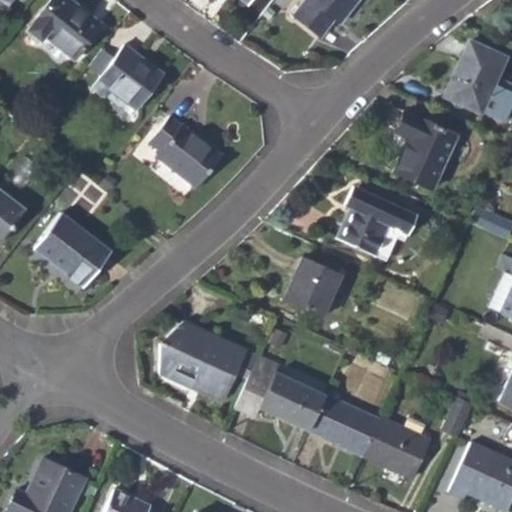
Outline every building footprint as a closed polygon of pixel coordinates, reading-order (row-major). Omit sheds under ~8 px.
[(43,37),(72,59),(98,26),(64,0),(49,0),(26,31),(39,42),(43,37)] [(303,0),(290,16),(316,37),(331,20),(336,24),(355,0),(303,0)] [(441,96),(492,118),(504,92),(490,85),(503,58),(466,42),(441,96)] [(106,90),(133,111),(159,75),(121,46),(111,59),(98,76),(89,87),(101,96),(106,90)] [(111,59),(100,50),(86,67),(98,76),(111,59)] [(392,172),(429,188),(453,135),(402,112),(392,133),(405,140),(392,172)] [(153,156),(193,187),(220,154),(179,123),(178,124),(167,117),(147,143),(157,151),(153,156)] [(333,239),(375,258),(388,228),(397,232),(405,236),(415,214),(357,188),(351,186),(342,206),(347,209),(352,211),(345,226),(340,225),(333,239)] [(0,238),(23,210),(0,192),(0,238)] [(468,223),(478,228),(486,212),(475,206),(468,223)] [(340,225),(345,226),(352,211),(347,209),(340,225)] [(32,248),(82,286),(108,254),(58,216),(32,248)] [(375,258),(384,262),(397,232),(388,228),(375,258)] [(499,315),(511,320),(511,259),(502,255),(496,269),(503,272),(487,308),(498,313),(499,315)] [(280,301),(319,319),(338,275),(300,257),(280,301)] [(188,386),(191,381),(220,394),(230,373),(244,378),(255,356),(180,322),(158,342),(157,372),(188,386)] [(275,365),(255,355),(255,356),(244,378),(230,408),(250,417),(255,407),(276,416),(278,412),(292,419),(290,423),(307,431),(322,396),(271,373),(275,365)] [(511,367),(496,402),(511,408),(511,367)] [(191,381),(188,386),(217,400),(220,394),(191,381)] [(377,420),(323,395),(322,396),(307,431),(360,456),(377,420)] [(438,430),(453,437),(468,404),(466,403),(453,397),(438,430)] [(468,404),(488,413),(491,408),(469,398),(466,403),(468,404)] [(276,416),(290,423),(292,419),(278,412),(276,416)] [(402,428),(378,418),(377,420),(360,456),(359,457),(410,479),(428,441),(419,437),(425,425),(407,417),(402,428)] [(465,494),(504,511),(511,493),(511,462),(469,442),(446,493),(461,500),(465,494)] [(2,511),(66,511),(83,479),(39,458),(22,493),(13,489),(2,511)] [(153,511),(147,508),(148,506),(113,489),(100,511),(153,511)]
